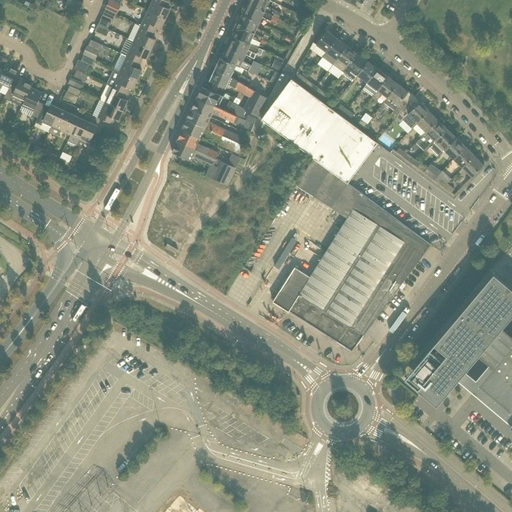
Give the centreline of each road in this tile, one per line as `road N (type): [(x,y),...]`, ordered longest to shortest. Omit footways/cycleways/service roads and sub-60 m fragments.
road 1 (tertiary): [(114,243),(214,27)]
road 2 (tertiary): [(214,27),(94,232)]
road 3 (tertiary): [(382,353),(511,179)]
road 4 (track): [(163,288),(201,223),(270,151),(262,133),(251,146)]
road 5 (secondary): [(0,411),(105,258)]
road 6 (residential): [(386,39),(328,4),(271,101)]
road 7 (residential): [(511,164),(445,85),(386,39)]
road 8 (secondary): [(11,201),(51,233),(63,259),(13,341)]
road 9 (residential): [(0,38),(22,47),(40,72),(64,77),(100,0)]
road 10 (tertiary): [(105,258),(226,317)]
road 11 (tertiary): [(226,317),(114,243)]
road 12 (secondary): [(85,245),(13,341)]
